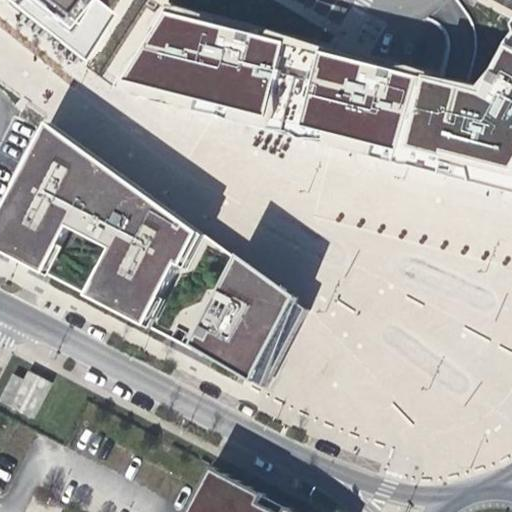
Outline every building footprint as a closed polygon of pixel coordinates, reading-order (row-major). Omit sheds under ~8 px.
[(1,0),(79,61),(108,14),(89,0),(1,0)] [(511,54),(489,95),(169,12),(146,99),(511,193),(511,54)] [(160,201),(56,125),(0,232),(0,248),(215,360),(262,385),(289,344),(311,311),(186,220),(160,201)] [(262,385),(270,389),(311,311),(289,344),(262,385)] [(1,401),(34,419),(53,383),(30,371),(25,380),(14,374),(1,401)] [(298,511),(293,509),(291,511),(281,511),(269,505),(273,497),(217,469),(194,511),(298,511)]
